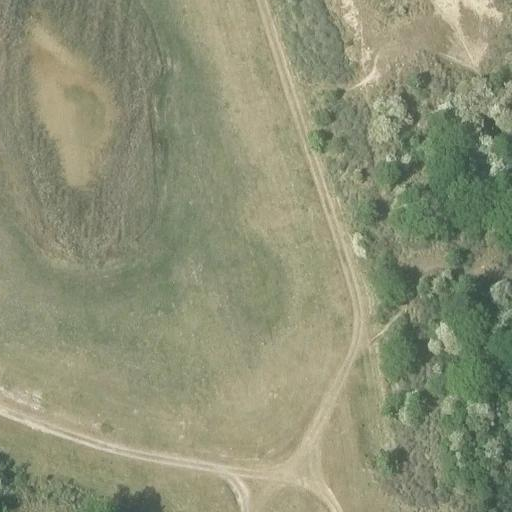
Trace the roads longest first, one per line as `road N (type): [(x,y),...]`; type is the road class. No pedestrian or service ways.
road 1 (track): [(304,471),(358,326),(348,263),(261,0)]
road 2 (track): [(229,473),(133,454),(0,402)]
